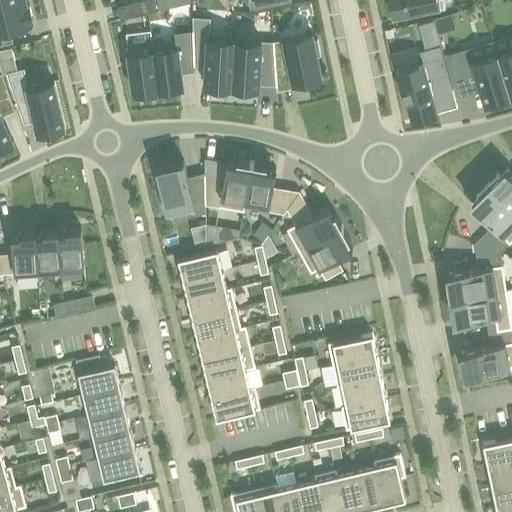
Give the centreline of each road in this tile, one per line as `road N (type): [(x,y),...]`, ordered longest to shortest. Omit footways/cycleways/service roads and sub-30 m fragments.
road 1 (residential): [(108,138),(196,511)]
road 2 (residential): [(452,511),(378,153)]
road 3 (residential): [(108,138),(191,126),(240,129),(342,159),(378,153)]
road 4 (residential): [(378,153),(347,0)]
road 5 (residential): [(76,0),(108,138)]
road 6 (residential): [(378,153),(511,121)]
